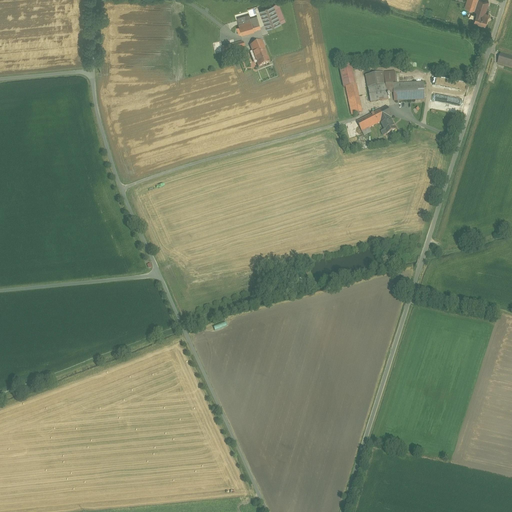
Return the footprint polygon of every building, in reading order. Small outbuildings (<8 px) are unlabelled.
[(489,2),(480,0),(467,0),(466,5),(465,8),(475,11),(474,11),(477,12),(485,14),(489,2)] [(273,6),(260,11),(263,21),(278,15),(276,10),(274,6),(273,6)] [(281,8),(276,10),(278,15),(280,20),(285,18),(281,8)] [(485,14),(477,12),(474,22),(485,26),(489,15),(485,14)] [(249,15),(237,19),(237,22),(239,28),(240,31),(241,35),(254,31),(254,30),(250,18),(249,15)] [(278,15),(263,21),(267,30),(281,25),(280,20),(278,15)] [(257,16),(250,18),(254,30),(260,28),(257,16)] [(265,49),(261,41),(253,44),(254,47),(257,46),(259,51),(265,49)] [(243,42),(222,47),(224,56),(242,52),(245,51),(243,42)] [(265,49),(259,51),(257,46),(254,47),(253,44),(250,45),(259,67),(270,63),(265,49)] [(511,57),(500,54),(498,64),(511,67),(511,57)] [(342,67),(340,68),(344,88),(346,87),(356,85),(352,65),(342,67)] [(384,73),(366,76),(368,88),(386,85),(387,93),(394,93),(394,84),(396,84),(396,73),(384,73)] [(396,84),(394,84),(394,93),(394,101),(425,100),(424,83),(396,84)] [(356,85),(346,87),(352,116),(363,113),(357,85),(356,85)] [(386,85),(368,88),(371,103),(388,99),(387,93),(386,85)] [(387,107),(357,122),(364,136),(372,132),(370,128),(380,123),(383,122),(382,119),(385,118),(385,116),(390,113),(387,107)] [(390,113),(385,116),(385,118),(382,119),(383,122),(380,123),(384,130),(382,132),(384,136),(386,134),(396,129),(390,118),(392,117),(390,113)]
